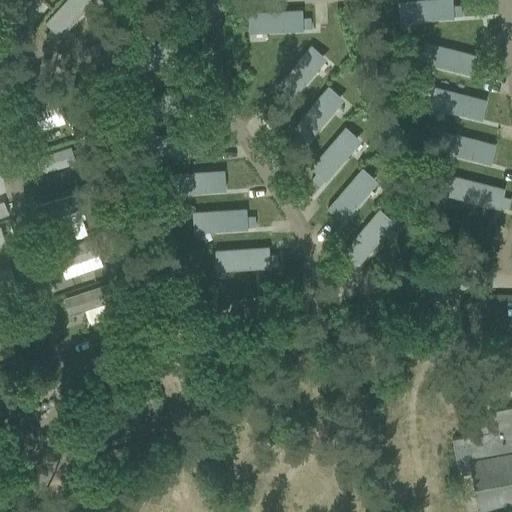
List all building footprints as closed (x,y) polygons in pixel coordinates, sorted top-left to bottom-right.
[(50,28),(44,34),(52,42),(58,36),(59,37),(93,0),(65,0),(44,23),(50,28)] [(451,0),(413,0),(397,1),(398,21),(452,17),(452,16),(460,15),(460,5),(452,6),(451,0)] [(301,10),(247,12),(248,32),(302,30),(302,29),(310,28),(310,18),(301,18),(301,10)] [(172,37),(121,56),(126,69),(129,75),(180,56),(172,37)] [(424,42),(419,61),(471,75),(476,55),(424,42)] [(310,45),(275,86),(281,91),(276,97),(284,104),(289,98),(290,99),(325,58),(310,45)] [(328,86),(292,127),(298,132),(293,138),(301,145),(306,139),(307,140),(343,99),(328,86)] [(433,87),(428,106),(481,120),(486,100),(433,87)] [(178,94),(123,97),(125,118),(179,114),(179,113),(187,112),(186,101),(178,102),(178,94)] [(57,95),(12,110),(17,126),(35,119),(39,131),(64,123),(60,111),(62,111),(57,95)] [(85,127),(73,131),(75,139),(87,135),(85,127)] [(345,127),(309,168),(315,173),(310,179),(318,186),(323,180),(324,181),(360,140),(345,127)] [(443,131),(437,151),(490,164),(495,144),(443,131)] [(201,132),(144,136),(144,156),(202,152),(201,151),(210,150),(209,140),(201,140),(201,132)] [(70,147),(25,161),(30,176),(75,162),(70,147)] [(96,163),(88,165),(92,178),(100,176),(96,163)] [(361,168),(326,209),(341,222),(377,181),(361,168)] [(223,170),(170,173),(170,194),(224,190),(223,170)] [(452,175),(447,195),(499,208),(504,189),(452,175)] [(78,192),(37,205),(42,220),(45,220),(81,208),(83,208),(78,192)] [(246,209),(191,212),(192,232),(247,228),(246,227),(254,226),(254,216),(246,216),(246,209)] [(379,209),(343,250),(349,255),(344,262),(352,269),(358,262),(359,263),(394,222),(379,209)] [(109,210),(98,214),(103,227),(114,224),(109,210)] [(94,238),(50,253),(56,269),(61,268),(64,278),(101,265),(98,255),(100,254),(94,238)] [(15,245),(4,249),(8,261),(19,257),(15,245)] [(268,247),(213,250),(215,270),(269,267),(269,265),(277,265),(277,254),(268,255),(268,247)] [(127,258),(116,262),(121,276),(132,272),(127,258)] [(9,268),(0,270),(0,288),(9,285),(14,284),(9,268)] [(107,282),(63,298),(69,315),(86,309),(84,312),(88,321),(91,323),(117,314),(113,300),(107,282)] [(29,290),(19,293),(23,304),(32,301),(29,290)] [(143,303),(129,307),(132,317),(146,312),(143,303)] [(20,311),(0,319),(0,337),(26,327),(20,311)] [(511,406),(484,412),(485,416),(481,417),(482,421),(467,424),(469,436),(452,439),(458,475),(470,472),(477,509),(511,502),(511,406)] [(354,438),(362,464),(390,456),(382,429),(354,438)]
